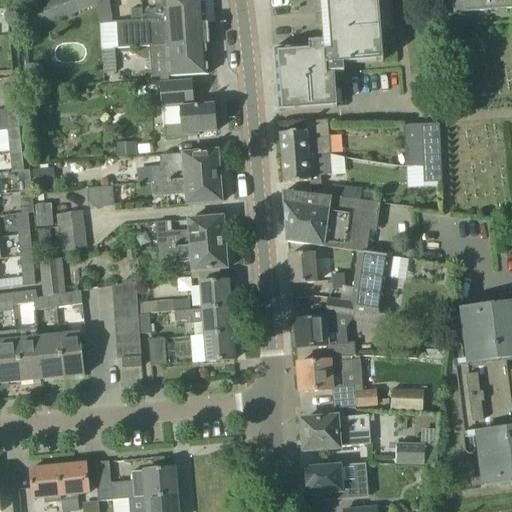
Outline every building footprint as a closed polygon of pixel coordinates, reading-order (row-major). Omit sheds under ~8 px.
[(29,1),(14,7),(24,33),(108,0),(44,0),(30,6),(29,1)] [(166,46),(206,44),(209,44),(208,24),(205,24),(203,0),(154,0),(155,10),(146,10),(147,15),(142,15),(142,21),(116,22),(118,50),(166,46)] [(319,0),(322,41),(308,42),(309,53),(296,54),(295,46),(272,48),(277,112),(336,107),(336,105),(335,105),(335,106),(329,106),(324,42),(330,42),(332,66),(382,62),(381,46),(374,46),(373,32),(393,30),(390,0),(319,0)] [(511,0),(453,0),(455,13),(511,9),(511,0)] [(208,75),(206,44),(166,46),(168,78),(208,75)] [(25,65),(26,81),(40,80),(38,64),(25,65)] [(191,82),(171,83),(160,84),(161,108),(193,106),(191,82)] [(5,110),(17,109),(15,87),(3,88),(5,110)] [(37,96),(27,97),(29,112),(32,111),(39,110),(37,96)] [(216,132),(214,105),(164,109),(166,139),(199,136),(198,133),(216,132)] [(17,109),(5,110),(0,110),(0,132),(19,130),(17,109)] [(39,110),(32,111),(33,126),(41,125),(39,110)] [(281,159),(330,155),(328,120),(305,122),(306,132),(279,134),(281,159)] [(420,125),(403,126),(405,166),(422,167),(420,125)] [(420,125),(422,167),(423,184),(441,183),(441,169),(439,125),(420,125)] [(19,130),(0,132),(0,146),(1,152),(9,151),(9,152),(21,151),(19,130)] [(136,143),(114,144),(114,158),(137,157),(136,143)] [(21,151),(9,152),(11,172),(17,172),(23,171),(21,151)] [(159,157),(160,167),(151,167),(152,183),(220,177),(218,151),(183,154),(183,155),(159,157)] [(330,156),(330,155),(281,159),(283,184),(309,182),(309,186),(321,186),(320,176),(345,175),(343,158),(330,156)] [(53,168),(33,170),(35,187),(55,185),(53,168)] [(23,171),(17,172),(20,193),(31,193),(29,170),(23,171)] [(187,205),(222,203),(220,177),(152,183),(153,198),(186,195),(187,205)] [(333,187),(331,198),(373,203),(374,192),(333,187)] [(99,189),(87,189),(88,203),(93,209),(101,208),(99,189)] [(379,204),(373,203),(331,198),(283,192),(286,243),(358,252),(358,250),(366,251),(369,231),(376,232),(379,204)] [(31,193),(20,193),(22,214),(27,213),(27,214),(33,213),(33,210),(31,193)] [(51,205),(35,206),(35,210),(37,228),(45,227),(53,226),(51,205)] [(59,226),(84,223),(82,212),(57,214),(59,226)] [(27,213),(22,214),(15,215),(18,236),(30,235),(27,214),(27,213)] [(155,224),(157,249),(225,243),(223,218),(188,221),(189,231),(171,233),(171,223),(155,224)] [(84,223),(59,226),(60,238),(85,234),(84,223)] [(50,231),(37,232),(39,249),(52,247),(50,231)] [(85,234),(60,238),(62,252),(87,249),(85,234)] [(30,235),(18,236),(20,258),(32,256),(30,235)] [(192,273),(227,270),(225,243),(157,249),(158,264),(191,262),(192,273)] [(350,301),(383,306),(391,255),(366,251),(358,250),(358,252),(350,301)] [(288,255),(291,285),(315,283),(315,282),(314,258),(313,253),(288,255)] [(32,256),(20,258),(23,286),(35,285),(32,256)] [(65,295),(65,294),(62,259),(39,262),(43,298),(54,297),(65,295)] [(343,274),(332,275),(331,275),(331,281),(332,289),(344,288),(343,274)] [(200,283),(202,310),(230,307),(228,281),(200,283)] [(136,283),(112,286),(113,300),(137,298),(136,283)] [(33,299),(32,291),(11,294),(12,306),(33,303),(33,299)] [(33,299),(33,303),(34,310),(56,308),(54,297),(43,298),(36,299),(35,291),(32,291),(33,299)] [(0,295),(0,307),(12,306),(11,294),(0,295)] [(54,297),(56,308),(77,305),(75,294),(65,295),(54,297)] [(137,298),(113,300),(114,312),(138,310),(137,298)] [(383,306),(350,301),(327,298),(325,314),(325,316),(314,317),(314,319),(293,321),(295,349),(328,346),(328,355),(350,355),(350,343),(347,343),(346,329),(351,321),(383,325),(386,306),(383,306)] [(138,303),(139,314),(149,313),(169,312),(190,311),(189,300),(138,303)] [(511,302),(477,307),(458,310),(458,311),(459,311),(465,357),(492,353),(493,357),(511,354),(511,302)] [(202,310),(190,311),(169,312),(169,322),(184,321),(184,325),(203,323),(204,336),(232,334),(230,307),(202,310)] [(138,310),(114,312),(115,323),(138,322),(138,310)] [(140,335),(150,334),(149,313),(139,314),(140,335)] [(138,322),(115,323),(116,335),(139,334),(138,322)] [(59,336),(63,378),(84,376),(80,334),(59,336)] [(139,334),(116,335),(116,347),(140,346),(139,334)] [(234,360),(232,334),(204,336),(206,362),(234,360)] [(59,336),(38,339),(42,380),(63,378),(59,336)] [(21,382),(42,380),(38,339),(17,341),(21,382)] [(166,365),(165,346),(164,339),(148,341),(151,367),(166,365)] [(17,341),(0,342),(0,384),(21,382),(17,341)] [(140,346),(116,347),(117,359),(122,359),(140,358),(140,346)] [(140,358),(122,359),(123,369),(141,368),(140,358)] [(299,393),(319,391),(330,390),(332,408),(355,408),(354,392),(361,391),(360,372),(352,373),(351,360),(297,364),(299,393)] [(454,364),(455,368),(464,437),(485,435),(485,431),(511,427),(511,371),(507,372),(505,362),(477,365),(476,361),(454,364)] [(393,389),(391,410),(422,412),(422,392),(422,390),(393,389)] [(355,408),(376,407),(375,390),(361,391),(354,392),(355,408)] [(355,432),(353,417),(336,418),(301,421),(304,451),(339,448),(370,445),(369,431),(355,432)] [(476,442),(479,469),(482,487),(480,488),(481,489),(511,484),(511,433),(502,434),(503,438),(476,442)] [(396,444),(396,465),(414,465),(435,464),(435,454),(424,454),(424,445),(396,444)] [(177,494),(174,468),(165,469),(164,457),(152,458),(153,470),(131,472),(132,481),(111,483),(109,462),(94,463),(96,480),(98,502),(129,499),(145,497),(177,494)] [(86,481),(96,480),(94,463),(57,467),(61,502),(61,511),(72,511),(79,511),(78,500),(77,500),(76,495),(87,494),(86,481)] [(305,469),(307,496),(324,495),(324,500),(366,497),(364,464),(350,465),(305,469)] [(44,504),(61,502),(57,467),(29,470),(32,499),(44,498),(44,504)] [(178,511),(177,494),(145,497),(129,499),(129,511),(178,511)] [(0,511),(12,511),(11,496),(0,496),(0,511)] [(98,511),(98,502),(82,503),(82,511),(98,511)]
